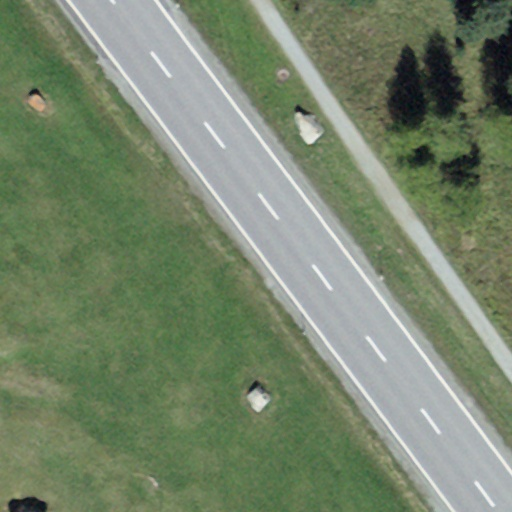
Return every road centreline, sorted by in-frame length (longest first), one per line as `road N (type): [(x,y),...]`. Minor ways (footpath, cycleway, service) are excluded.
road 1 (primary): [(498,511),(112,0)]
road 2 (track): [(262,0),(511,362)]
